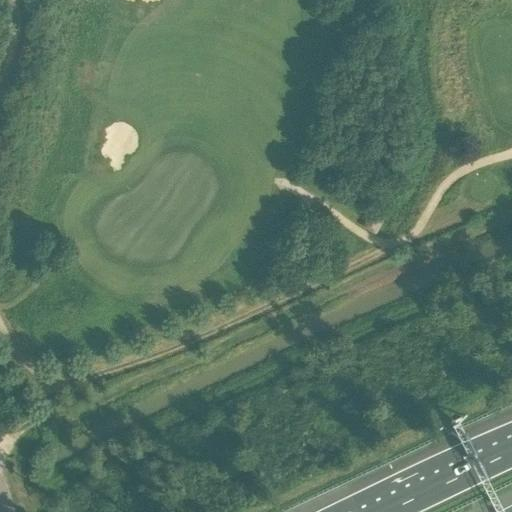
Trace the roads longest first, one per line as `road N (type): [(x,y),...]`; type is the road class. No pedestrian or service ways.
road 1 (track): [(0,445),(44,419),(511,223)]
road 2 (motorway): [(511,453),(387,511)]
